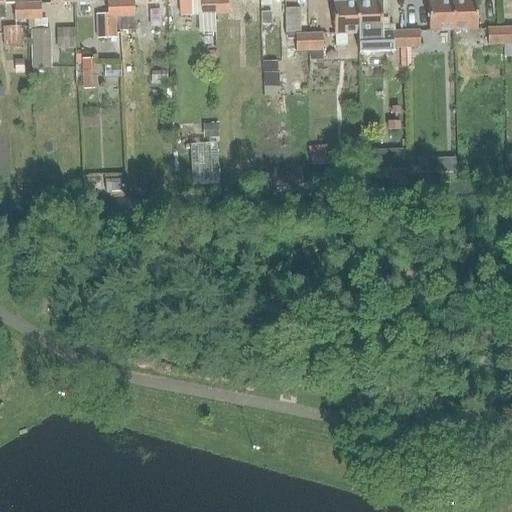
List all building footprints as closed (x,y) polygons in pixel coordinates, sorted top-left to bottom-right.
[(121,17),(120,0),(107,1),(107,15),(107,18),(116,18),(121,17)] [(121,17),(134,17),(134,0),(120,0),(121,17)] [(189,0),(166,0),(167,1),(179,0),(179,13),(190,13),(189,0)] [(214,15),(213,0),(199,0),(200,15),(214,15)] [(213,0),(214,15),(214,27),(215,27),(215,24),(223,24),(223,44),(240,44),(239,23),(228,23),(228,15),(227,0),(213,0)] [(306,31),(305,0),(289,0),(290,19),(290,32),(306,31)] [(452,32),(451,0),(450,0),(428,1),(428,32),(452,32)] [(451,0),(452,32),(477,31),(476,0),(451,0)] [(405,49),(405,33),(392,33),(382,33),(381,2),(357,3),(357,34),(358,54),(393,53),(393,50),(401,49),(405,49)] [(27,4),(28,21),(41,21),(40,3),(27,4)] [(357,34),(357,3),(332,4),(334,36),(335,36),(335,44),(347,44),(346,35),(357,34)] [(27,4),(13,4),(14,22),(28,21),(27,4)] [(261,13),(261,24),(271,24),(271,13),(261,13)] [(107,18),(107,15),(95,15),(96,40),(116,39),(116,18),(107,18)] [(134,17),(121,17),(121,31),(136,30),(136,17),(134,17)] [(78,45),(77,25),(59,26),(60,46),(78,45)] [(20,27),(2,28),(3,49),(21,48),(20,27)] [(511,29),(500,30),(500,46),(503,46),(511,45),(511,29)] [(500,46),(500,30),(487,30),(487,47),(500,46)] [(405,33),(405,49),(410,49),(420,49),(420,32),(405,33)] [(46,69),(45,33),(31,33),(31,69),(46,69)] [(308,34),(300,35),(295,35),(295,37),(295,52),(308,52),(308,34)] [(322,34),(308,34),(308,52),(322,52),(322,34)] [(503,57),(511,57),(511,45),(503,46),(503,57)] [(307,80),(307,55),(294,55),(293,79),(307,80)] [(91,72),(91,59),(82,59),(82,72),(91,72)] [(14,60),(15,74),(24,74),(23,60),(14,60)] [(161,80),(167,80),(167,72),(151,72),(151,85),(161,85),(161,80)] [(279,73),(263,73),(263,88),(279,88),(279,73)] [(387,131),(400,130),(399,122),(387,122),(387,131)] [(218,138),(218,125),(203,125),(203,139),(218,138)] [(193,141),(194,182),(220,181),(218,140),(193,141)] [(407,149),(364,151),(365,172),(367,172),(406,170),(408,170),(407,149)] [(345,162),(344,153),(327,155),(311,156),(311,165),(345,162)] [(459,157),(441,158),(442,173),(459,172),(459,157)] [(428,158),(415,159),(416,174),(429,173),(428,158)] [(406,170),(367,172),(367,180),(398,179),(398,187),(406,187),(406,170)] [(105,192),(121,191),(120,180),(105,180),(105,192)]
